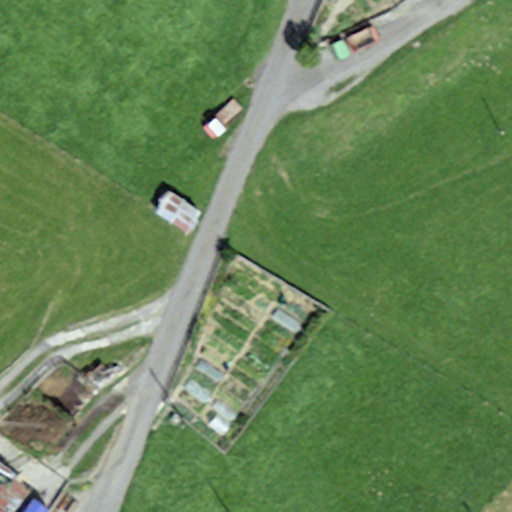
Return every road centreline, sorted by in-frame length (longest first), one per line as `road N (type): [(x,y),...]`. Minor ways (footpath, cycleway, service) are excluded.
road 1 (unclassified): [(307,0),(109,511)]
road 2 (track): [(0,395),(68,348),(189,316)]
